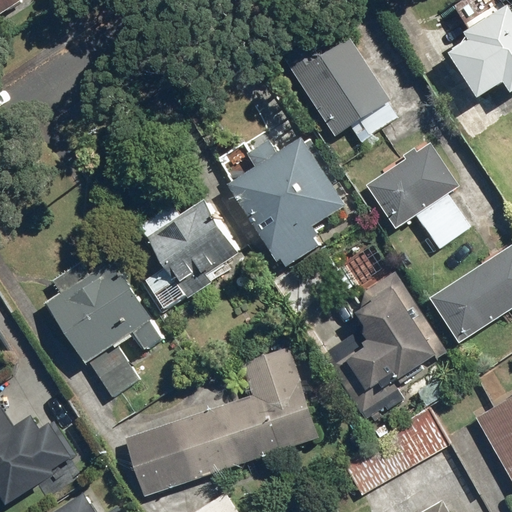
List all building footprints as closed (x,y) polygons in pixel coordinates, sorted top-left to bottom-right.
[(0,0),(0,18),(28,0),(0,0)] [(472,41),(454,52),(481,97),(506,82),(511,91),(511,4),(504,10),(497,0),(467,0),(457,6),(472,29),(467,32),(472,41)] [(347,30),(290,67),(337,139),(351,129),(361,144),(399,119),(389,103),(393,101),(347,30)] [(305,137),(230,185),(279,262),(283,259),(289,268),(322,246),(316,238),(322,234),(316,225),(348,204),(305,137)] [(430,141),(367,185),(398,229),(417,216),(440,249),(472,227),(449,194),(462,186),(430,141)] [(208,199),(149,237),(168,266),(144,282),(155,298),(182,281),(188,290),(244,253),(208,199)] [(511,247),(433,300),(462,343),(511,309),(511,247)] [(51,304),(89,363),(91,361),(114,397),(142,379),(119,343),(136,332),(148,351),(168,338),(118,261),(51,304)] [(367,326),(327,351),(368,419),(410,393),(401,379),(448,351),(399,271),(366,291),(359,312),(367,326)] [(147,496),(321,438),(291,349),(245,364),(256,395),(128,438),(147,496)] [(0,491),(4,489),(14,505),(79,460),(56,426),(45,433),(33,416),(23,422),(1,391),(0,391),(0,491)] [(511,397),(478,417),(511,477),(511,397)] [(429,413),(344,463),(363,496),(448,446),(429,413)] [(100,511),(89,493),(56,511),(100,511)] [(196,511),(189,511),(190,511),(189,511),(239,511),(227,493),(196,511)] [(449,511),(442,499),(419,511),(449,511)]
